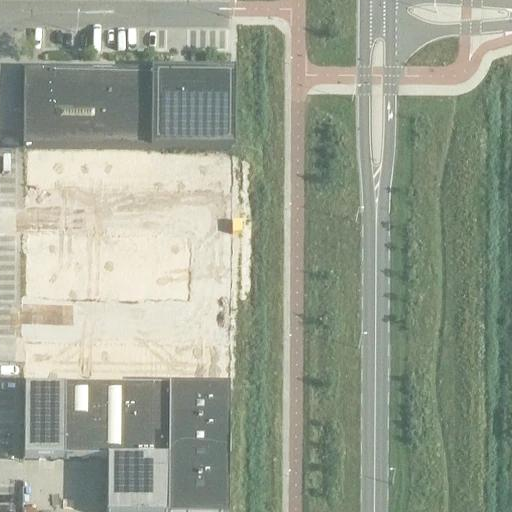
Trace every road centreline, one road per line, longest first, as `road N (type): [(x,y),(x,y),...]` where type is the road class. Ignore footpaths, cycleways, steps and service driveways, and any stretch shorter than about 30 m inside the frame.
road 1 (tertiary): [(376,8),(372,511)]
road 2 (unclassified): [(0,18),(216,16)]
road 3 (unclassified): [(511,13),(376,8)]
